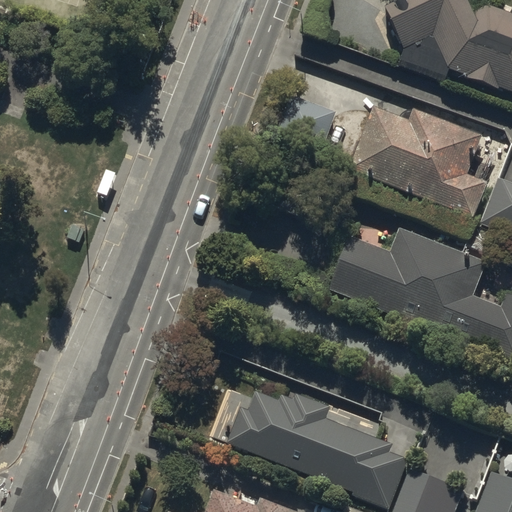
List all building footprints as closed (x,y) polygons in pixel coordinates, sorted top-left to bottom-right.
[(511,99),(511,8),(509,18),(487,10),(468,17),(461,0),(448,5),(445,0),(414,0),(387,11),(403,55),(399,70),(444,84),(447,75),(467,82),(466,84),(511,99)] [(336,120),(292,102),(275,144),(318,162),(336,120)] [(409,127),(376,115),(374,119),(355,112),(346,137),(363,143),(349,179),(473,224),(486,190),(465,183),(480,140),(413,116),(409,127)] [(0,195),(2,196),(23,144),(0,134),(0,195)] [(511,189),(499,184),(481,230),(511,242),(511,189)] [(351,244),(330,298),(511,368),(511,302),(505,300),(499,315),(474,305),(488,270),(399,236),(390,259),(351,244)] [(241,414),(227,450),(353,499),(351,502),(376,511),(388,511),(407,465),(390,459),(392,453),(325,427),(329,415),(298,403),(297,408),(283,403),(281,409),(255,399),(248,416),(241,414)] [(409,475),(394,511),(442,511),(450,493),(409,475)] [(511,511),(511,488),(491,480),(477,511),(511,511)] [(258,511),(253,511),(214,497),(208,511),(274,511),(261,507),(258,511)]
